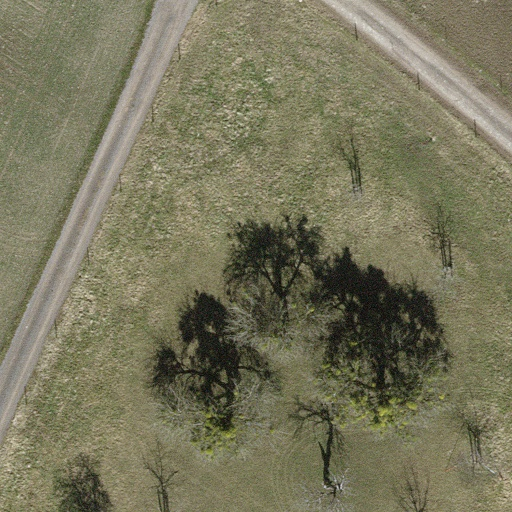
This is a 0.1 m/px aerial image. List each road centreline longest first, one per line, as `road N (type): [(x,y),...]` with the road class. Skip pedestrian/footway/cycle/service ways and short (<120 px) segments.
road 1 (track): [(0,422),(176,0)]
road 2 (track): [(344,0),(511,140)]
